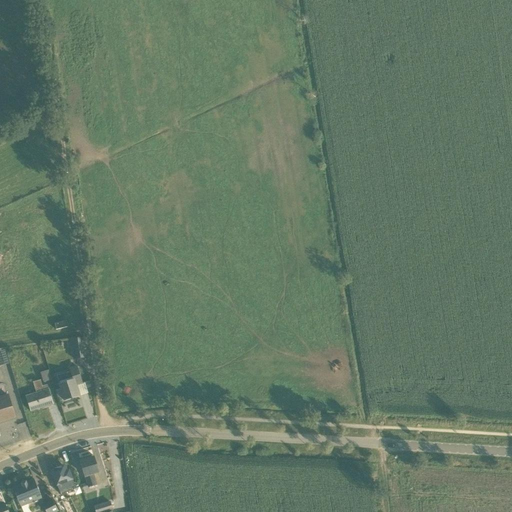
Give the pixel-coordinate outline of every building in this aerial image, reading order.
[(83,338),(70,340),(73,360),(86,359),(83,338)] [(50,380),(42,354),(35,356),(43,382),(50,380)] [(71,379),(58,383),(64,401),(85,395),(77,368),(69,370),(71,379)] [(25,397),(30,413),(53,406),(47,385),(42,387),(40,381),(33,383),(36,394),(25,397)] [(0,397),(0,422),(16,417),(9,394),(0,397)] [(93,458),(80,462),(88,488),(101,484),(93,458)] [(53,471),(51,472),(58,491),(66,488),(68,493),(73,491),(72,489),(75,488),(68,472),(66,473),(63,467),(58,469),(57,468),(52,470),(53,471)] [(34,480),(13,489),(20,508),(21,508),(22,511),(30,511),(28,506),(38,503),(37,501),(41,499),(34,480)] [(76,511),(70,498),(56,504),(59,511),(76,511)] [(57,511),(51,500),(42,505),(45,511),(57,511)] [(110,502),(94,506),(95,511),(110,511),(113,511),(110,502)]
